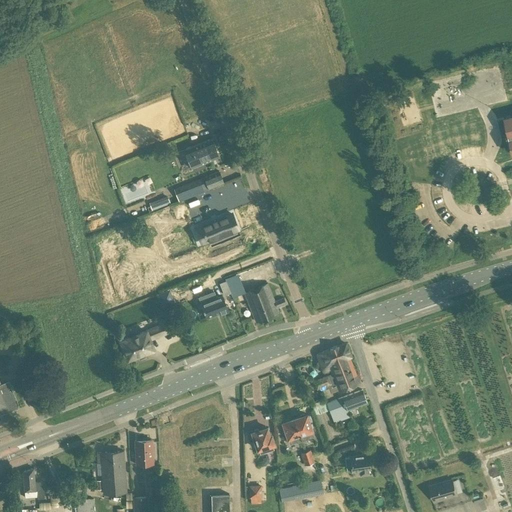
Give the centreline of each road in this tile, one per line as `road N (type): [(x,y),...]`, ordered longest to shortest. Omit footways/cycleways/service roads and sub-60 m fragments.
road 1 (unclassified): [(313,336),(181,0)]
road 2 (residential): [(409,511),(348,322)]
road 3 (secondary): [(40,439),(222,371)]
road 4 (secondary): [(348,322),(511,268)]
road 5 (residential): [(222,371),(232,402),(236,511)]
